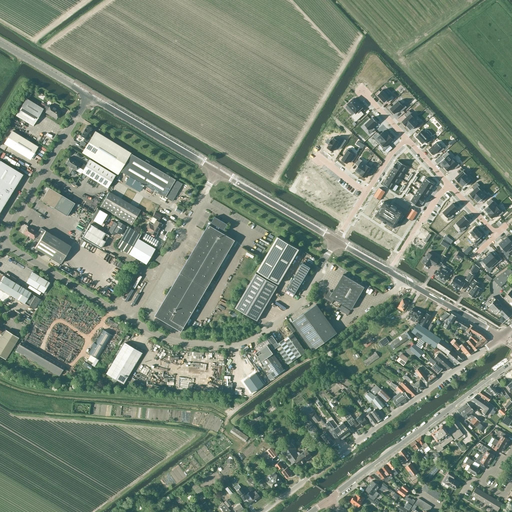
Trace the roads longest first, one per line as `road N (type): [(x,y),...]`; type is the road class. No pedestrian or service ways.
road 1 (unclassified): [(334,241),(289,314),(240,346),(172,341),(129,318)]
road 2 (residential): [(306,479),(500,337)]
road 3 (tertiary): [(327,501),(511,362)]
road 4 (track): [(225,423),(393,300),(395,288)]
road 5 (unclassified): [(488,329),(334,241)]
road 6 (unclassified): [(129,318),(216,171)]
road 7 (unclassified): [(1,240),(89,96)]
road 8 (unclassified): [(129,318),(1,240)]
road 9 (unclassified): [(216,171),(89,96)]
road 10 (unclassified): [(334,241),(216,171)]
